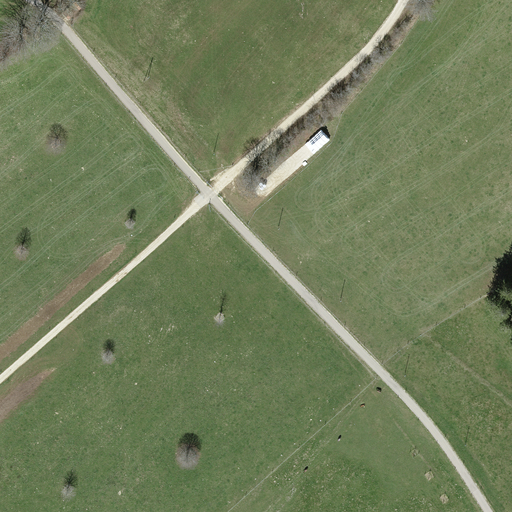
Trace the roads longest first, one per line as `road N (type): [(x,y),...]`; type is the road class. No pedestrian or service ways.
road 1 (track): [(27,0),(78,43),(206,197),(401,398),(486,511)]
road 2 (track): [(406,0),(353,71),(206,197)]
road 3 (track): [(0,374),(206,197)]
